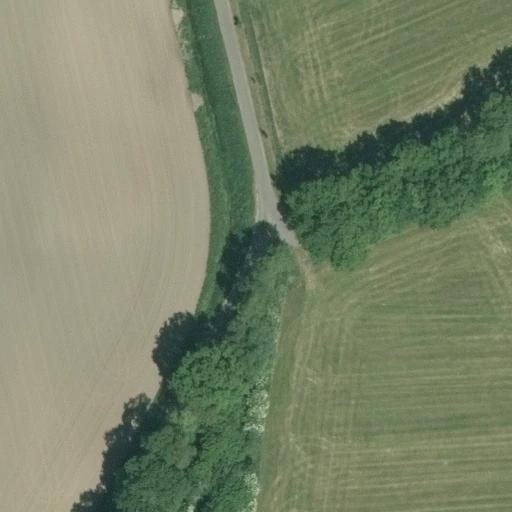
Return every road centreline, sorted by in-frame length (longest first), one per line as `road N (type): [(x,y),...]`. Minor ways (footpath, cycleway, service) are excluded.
road 1 (unclassified): [(222,0),(264,169),(263,211),(230,304),(116,511)]
road 2 (track): [(251,245),(511,166)]
